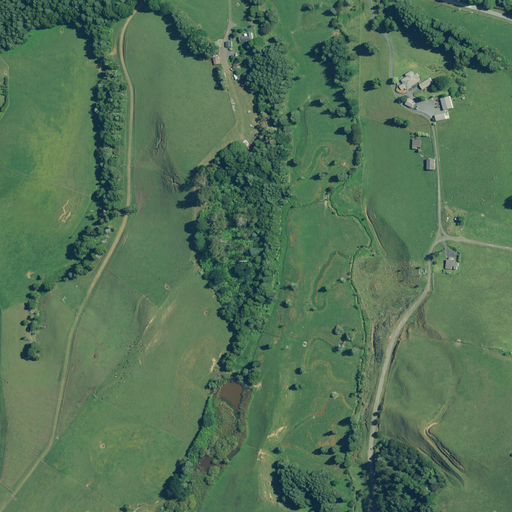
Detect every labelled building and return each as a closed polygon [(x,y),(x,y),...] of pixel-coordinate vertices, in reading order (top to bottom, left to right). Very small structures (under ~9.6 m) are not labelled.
[(240,36),(241,42),(249,41),(249,43),(255,42),(253,32),(249,33),(249,35),(240,36)] [(415,75),(412,70),(407,74),(408,76),(402,80),(404,83),(400,86),(403,90),(407,87),(408,89),(412,87),(412,86),(419,81),(417,78),(420,76),(418,73),(415,75)] [(434,83),(431,78),(420,84),(423,89),(434,83)] [(453,107),(451,96),(441,98),(444,110),(453,107)] [(416,101),(409,98),(406,104),(412,107),(416,101)] [(450,118),(448,112),(436,115),(437,121),(450,118)] [(421,140),(414,140),(413,148),(418,148),(418,146),(421,147),(421,140)] [(447,268),(453,269),(453,266),(454,266),(454,269),(457,269),(457,266),(459,266),(459,263),(455,263),(455,260),(447,260),(447,268)]
